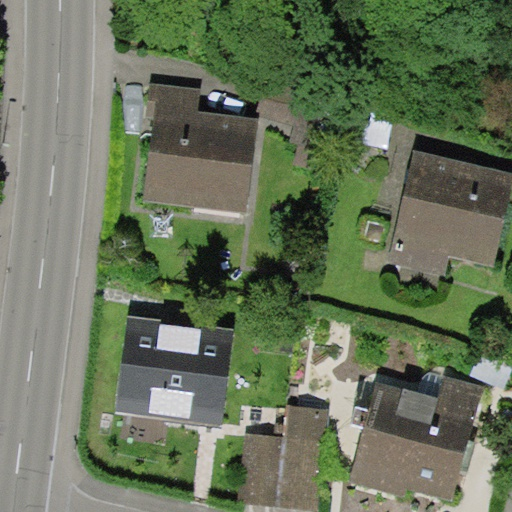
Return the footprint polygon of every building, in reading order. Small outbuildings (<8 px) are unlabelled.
[(139,209),(243,223),(256,130),(151,116),(139,209)] [(509,187),(412,162),(386,259),(484,284),(509,187)] [(222,343),(128,330),(116,417),(210,431),(222,343)] [(347,490),(440,511),(462,416),(368,395),(347,490)] [(241,439),(237,507),(311,511),(317,511),(324,417),(286,414),(284,442),(241,439)]
